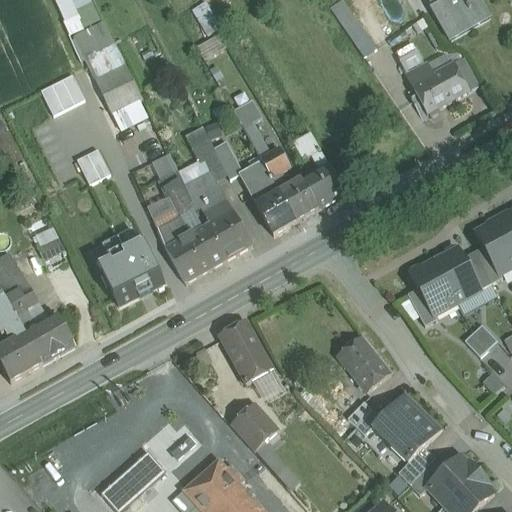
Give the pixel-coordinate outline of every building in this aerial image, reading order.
[(432,0),(438,9),(432,12),(448,41),(488,18),(477,0),(432,0)] [(207,37),(219,29),(204,3),(191,10),(207,37)] [(351,15),(339,24),(345,33),(357,25),(351,15)] [(125,68),(102,22),(70,37),(93,84),(125,68)] [(377,52),(358,24),(357,25),(345,33),(364,61),(377,52)] [(217,36),(198,48),(206,59),(224,47),(217,36)] [(403,75),(422,67),(412,45),(393,53),(403,75)] [(125,68),(93,84),(110,120),(142,104),(125,68)] [(454,68),(433,79),(427,68),(406,79),(428,119),(469,96),(454,68)] [(39,92),(50,116),(84,101),(72,76),(39,92)] [(233,115),(243,133),(254,127),(262,122),(252,104),(233,115)] [(243,133),(261,163),(271,158),(254,127),(243,133)] [(214,153),(203,131),(185,140),(198,165),(199,167),(210,189),(216,186),(227,179),(228,179),(214,153)] [(311,138),(293,148),(303,165),(311,160),(318,171),(320,174),(328,169),(311,138)] [(243,177),(226,146),(214,153),(228,179),(227,179),(230,184),(243,177)] [(85,186),(108,177),(99,151),(75,160),(85,186)] [(280,197),(287,193),(287,188),(281,178),(291,172),(280,153),(271,158),(261,163),(264,170),(279,195),(280,197)] [(166,155),(154,162),(163,177),(175,170),(166,155)] [(210,189),(199,167),(179,176),(193,206),(193,207),(203,229),(231,213),(216,186),(210,189)] [(320,174),(301,185),(318,214),(346,199),(329,169),(328,169),(320,174)] [(264,170),(243,182),(257,208),(279,195),(264,170)] [(179,176),(161,184),(179,222),(180,222),(194,214),(191,208),(193,207),(193,206),(179,176)] [(318,214),(301,185),(287,193),(280,197),(297,226),(318,214)] [(257,208),(256,209),(273,239),(297,226),(280,197),(279,195),(257,208)] [(194,214),(180,222),(179,222),(157,232),(166,250),(203,229),(193,207),(191,208),(194,214)] [(231,213),(203,229),(222,268),(253,250),(231,213)] [(511,216),(508,219),(509,221),(500,225),(511,246),(511,216)] [(511,246),(500,225),(492,230),(491,228),(476,236),(484,251),(474,257),(491,289),(503,282),(500,278),(511,271),(511,246)] [(52,229),(32,239),(43,262),(63,252),(52,229)] [(166,250),(165,251),(186,288),(222,268),(203,229),(166,250)] [(95,263),(119,312),(166,289),(143,242),(138,244),(133,233),(102,249),(106,258),(95,263)] [(474,257),(463,263),(457,253),(453,251),(447,255),(446,259),(434,265),(457,307),(491,289),(474,257)] [(37,307),(9,260),(0,265),(0,292),(3,299),(42,368),(75,350),(57,319),(33,333),(31,330),(26,313),(37,307)] [(434,265),(422,272),(418,271),(412,274),(411,278),(419,293),(408,299),(425,331),(437,324),(435,319),(457,307),(434,265)] [(42,368),(3,299),(0,300),(0,336),(2,339),(5,337),(7,341),(9,340),(17,343),(0,352),(0,367),(11,387),(43,369),(42,368)] [(246,324),(219,340),(234,367),(261,352),(246,324)] [(498,346),(482,329),(473,337),(489,355),(498,346)] [(511,336),(503,342),(511,355),(511,354),(511,336)] [(489,355),(473,337),(465,345),(480,363),(489,355)] [(361,340),(337,360),(367,397),(391,377),(361,340)] [(261,352),(234,367),(246,389),(254,384),(273,373),(261,352)] [(273,373),(254,384),(270,413),(289,401),(273,373)] [(495,397),(503,386),(490,376),(482,386),(495,397)] [(345,394),(328,408),(338,419),(355,405),(345,394)] [(381,421),(371,432),(372,432),(408,467),(408,468),(424,452),(442,433),(405,397),(381,421)] [(279,433),(255,406),(230,429),(254,456),(279,433)] [(373,413),(356,431),(364,439),(372,432),(371,432),(381,421),(373,413)] [(172,434),(154,450),(164,463),(191,439),(180,427),(178,429),(173,423),(167,429),(172,434)] [(424,452),(408,468),(408,467),(398,477),(410,489),(435,463),(424,452)] [(148,458),(102,499),(108,506),(107,506),(111,511),(126,511),(166,477),(155,464),(154,465),(148,458)] [(446,474),(428,490),(429,491),(445,509),(479,477),(470,467),(468,469),(460,461),(446,474)] [(435,463),(410,489),(420,500),(429,491),(428,490),(446,474),(435,463)] [(197,511),(261,511),(241,489),(245,486),(231,471),(228,474),(219,464),(183,496),(197,511)] [(479,477),(445,509),(448,511),(478,511),(494,497),(487,489),(489,488),(479,477)]
